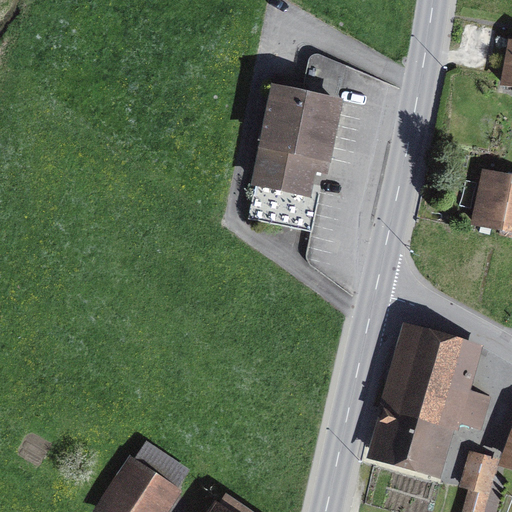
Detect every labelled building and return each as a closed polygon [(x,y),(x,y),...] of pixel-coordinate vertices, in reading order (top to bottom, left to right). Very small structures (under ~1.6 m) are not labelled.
[(502,89),(511,90),(511,40),(510,40),(502,89)] [(317,54),(310,78),(341,87),(348,62),(317,54)] [(331,177),(344,113),(303,105),(270,98),(251,197),(255,198),(310,209),(317,175),(331,177)] [(471,228),(511,234),(511,180),(480,175),(471,228)] [(483,346),(406,326),(371,461),(440,479),(454,426),(481,433),(491,396),(472,391),(483,346)] [(90,510),(93,511),(168,511),(182,492),(127,455),(90,510)] [(494,511),(506,471),(468,460),(461,487),(470,489),(463,511),(494,511)] [(202,511),(245,511),(216,492),(202,511)]
